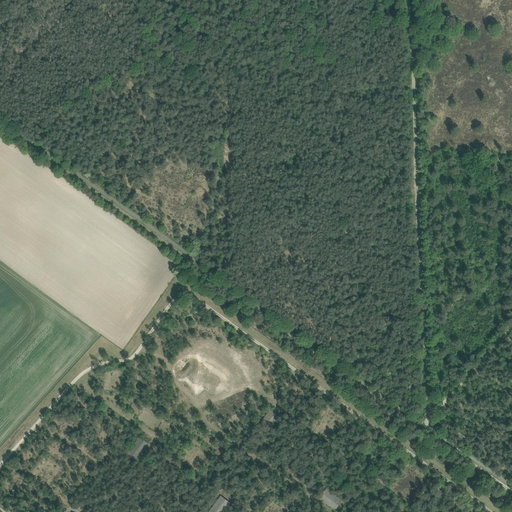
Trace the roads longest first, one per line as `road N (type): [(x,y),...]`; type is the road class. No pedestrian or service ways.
road 1 (track): [(0,126),(511,491)]
road 2 (track): [(408,0),(429,414)]
road 3 (track): [(429,414),(511,320)]
